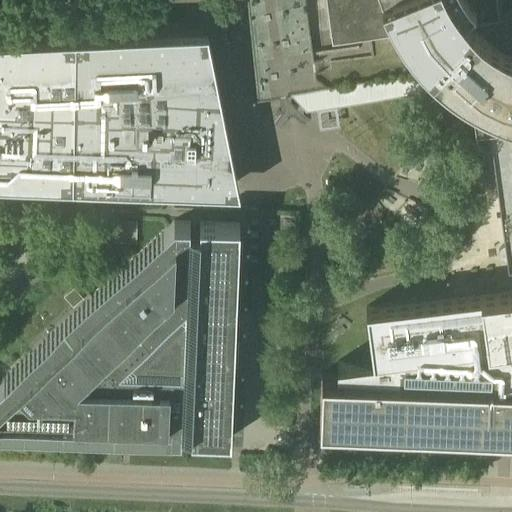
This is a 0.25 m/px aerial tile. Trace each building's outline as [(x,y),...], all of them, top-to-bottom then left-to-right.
[(252,0),(266,96),(322,89),(309,0),(252,0)] [(511,52),(509,51),(505,49),(496,44),(487,38),(483,35),(476,29),(468,21),(500,17),(496,0),(327,0),(332,40),(398,31),(402,37),(406,44),(411,50),(416,56),(421,62),(426,67),(432,73),(438,78),(468,70),(479,129),(490,127),(507,255),(508,265),(511,265),(511,286),(367,306),(373,357),(338,361),(337,373),(322,373),(320,421),(511,429),(511,52)] [(208,27),(109,32),(0,36),(0,179),(241,189),(208,27)] [(136,243),(137,220),(60,217),(59,240),(136,243)] [(179,234),(31,369),(0,397),(0,428),(231,438),(234,369),(240,223),(175,220),(172,223),(179,234)]
